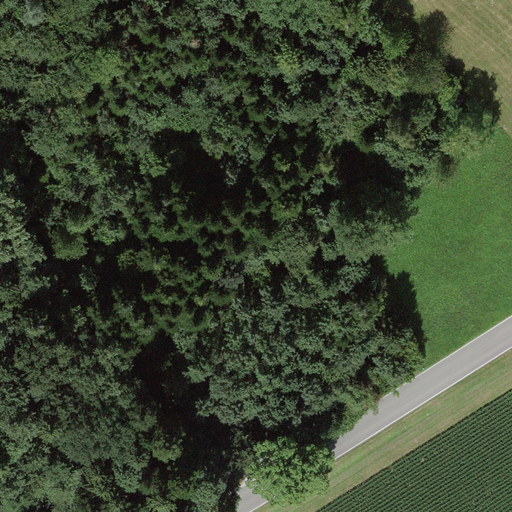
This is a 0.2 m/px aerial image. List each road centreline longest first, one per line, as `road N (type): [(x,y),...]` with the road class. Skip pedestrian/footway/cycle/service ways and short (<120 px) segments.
road 1 (track): [(0,217),(270,488)]
road 2 (unclassified): [(511,335),(227,511)]
